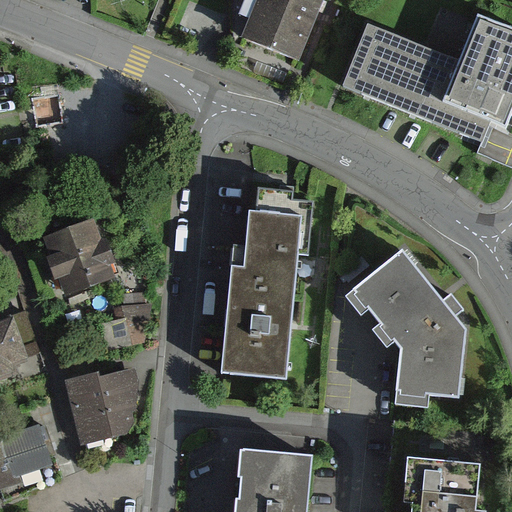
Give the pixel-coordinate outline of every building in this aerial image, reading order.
[(293,60),(317,0),(256,0),(241,39),(293,60)] [(481,146),(489,128),(507,135),(511,120),(511,34),(478,21),(460,65),(368,28),(343,92),(481,146)] [(68,100),(24,108),(31,148),(74,141),(68,100)] [(308,255),(312,201),(293,199),(294,191),(259,188),(257,211),(247,210),(243,267),(231,266),(222,372),(286,377),(296,254),(308,255)] [(92,221),(47,237),(66,289),(111,273),(92,221)] [(445,298),(404,249),(348,295),(362,313),(370,307),(384,324),(374,332),(387,348),(396,341),(401,348),(396,404),(427,407),(428,395),(461,399),(468,329),(455,313),(462,307),(451,293),(448,296),(445,298)] [(111,313),(113,348),(146,346),(145,311),(111,313)] [(12,318),(0,321),(0,376),(15,371),(11,360),(24,355),(12,318)] [(133,369),(69,385),(83,441),(126,431),(135,377),(133,369)] [(0,442),(0,487),(13,483),(11,476),(53,462),(43,430),(1,444),(0,442)] [(304,511),(310,456),(245,449),(238,511),(304,511)] [(476,511),(480,464),(410,460),(410,464),(406,464),(404,495),(414,496),(413,511),(476,511)]
